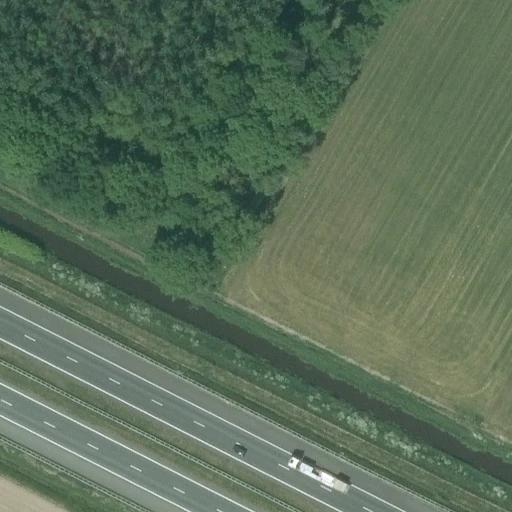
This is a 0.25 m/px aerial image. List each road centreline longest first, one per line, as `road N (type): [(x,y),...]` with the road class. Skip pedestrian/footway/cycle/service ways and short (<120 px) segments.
road 1 (track): [(0,183),(174,271),(196,273),(357,0)]
road 2 (motorway): [(379,511),(0,322)]
road 3 (motorway): [(0,408),(207,511)]
